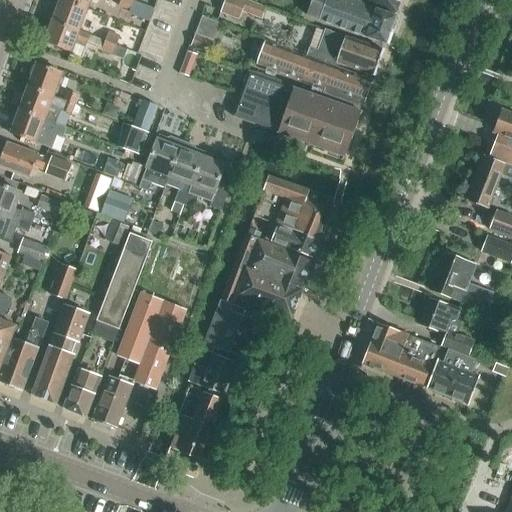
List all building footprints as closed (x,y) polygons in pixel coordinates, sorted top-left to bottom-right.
[(79,30),(87,8),(64,0),(59,0),(52,20),(79,30)] [(64,0),(87,8),(90,0),(64,0)] [(134,2),(129,0),(121,0),(119,7),(130,12),(134,2)] [(262,20),(267,9),(243,0),(226,0),(222,13),(240,20),(244,13),(262,20)] [(341,28),(351,1),(347,0),(313,0),(307,16),(319,20),(341,28)] [(358,0),(396,14),(400,0),(358,0)] [(351,1),(341,28),(385,45),(395,17),(351,1)] [(52,20),(43,42),(70,52),(82,57),(87,45),(91,36),(78,31),(79,30),(52,20)] [(383,53),(383,51),(331,32),(326,30),(318,51),(309,48),(306,57),(335,67),(337,63),(374,76),(375,74),(382,53),(383,53)] [(110,31),(106,40),(118,45),(121,35),(110,31)] [(214,43),(195,36),(191,47),(210,54),(214,43)] [(106,40),(103,50),(114,54),(118,45),(106,40)] [(266,43),(258,64),(327,88),(324,96),(360,110),(362,102),(364,103),(372,81),(266,43)] [(118,45),(114,54),(125,58),(128,49),(126,48),(118,45)] [(197,56),(188,52),(179,74),(189,78),(197,56)] [(53,97),(54,96),(63,73),(36,62),(26,87),(53,97)] [(359,113),(359,114),(294,90),(294,89),(248,71),(232,114),(345,156),(361,113),(359,113)] [(45,120),(53,97),(26,87),(17,110),(45,120)] [(64,101),(74,105),(78,96),(67,92),(64,101)] [(158,106),(143,100),(133,127),(148,133),(158,106)] [(74,105),(64,101),(60,110),(71,114),(74,105)] [(119,109),(108,105),(104,114),(115,119),(119,109)] [(17,110),(9,133),(36,143),(42,128),(52,132),(62,136),(66,127),(55,123),(55,124),(45,120),(17,110)] [(511,114),(502,111),(494,133),(499,135),(490,159),(511,167),(511,114)] [(148,133),(125,125),(117,147),(140,156),(148,133)] [(166,143),(157,139),(146,169),(139,188),(149,192),(152,183),(165,188),(166,185),(182,142),(171,138),(168,139),(166,143)] [(6,141),(0,157),(0,166),(30,177),(34,165),(47,170),(46,173),(66,180),(73,163),(52,155),(51,159),(39,155),(39,153),(38,153),(37,155),(24,151),(25,148),(6,141)] [(194,147),(182,142),(166,185),(179,190),(171,211),(180,215),(184,206),(203,156),(194,153),(196,150),(194,147)] [(221,211),(230,187),(219,183),(226,165),(225,165),(226,161),(224,158),(216,155),(212,156),(211,160),(203,156),(184,206),(193,209),(198,197),(212,202),(210,207),(221,211)] [(511,167),(490,159),(485,157),(468,201),(488,209),(502,174),(511,177),(511,167)] [(128,178),(132,180),(136,182),(143,163),(135,160),(128,178)] [(308,192),(268,177),(264,190),(287,199),(277,224),(321,242),(333,208),(326,205),(329,197),(309,190),(308,192)] [(0,184),(0,211),(31,223),(35,213),(21,208),(20,210),(14,208),(20,192),(0,184)] [(108,195),(101,214),(124,223),(131,204),(108,195)] [(41,196),(37,207),(58,215),(62,204),(41,196)] [(90,196),(86,207),(100,213),(104,201),(90,196)] [(31,223),(0,211),(0,237),(3,238),(3,236),(11,239),(16,227),(28,232),(31,223)] [(511,218),(498,212),(491,230),(511,237),(511,218)] [(128,228),(113,222),(106,241),(121,247),(128,228)] [(159,237),(164,225),(153,222),(148,233),(159,237)] [(321,242),(277,224),(277,225),(273,223),(267,240),(298,252),(297,254),(297,255),(313,262),(321,242)] [(152,243),(129,234),(96,320),(118,329),(152,243)] [(293,319),(313,262),(297,255),(297,254),(244,234),(222,300),(234,304),(239,306),(241,300),(293,319)] [(482,252),(511,263),(511,245),(487,237),(482,252)] [(43,262),(49,248),(24,240),(19,254),(25,256),(35,259),(43,262)] [(0,281),(10,256),(0,251),(0,281)] [(460,302),(487,313),(494,293),(470,285),(477,266),(465,261),(446,254),(432,292),(460,303),(460,302)] [(25,256),(22,264),(32,268),(35,259),(25,256)] [(66,301),(76,271),(61,266),(51,296),(66,301)] [(185,308),(140,292),(116,355),(140,364),(134,380),(155,388),(185,308)] [(0,366),(15,326),(1,321),(10,298),(0,294),(0,366)] [(468,357),(470,354),(474,343),(456,336),(460,326),(456,321),(461,310),(430,298),(419,326),(446,336),(442,347),(468,357)] [(65,305),(32,396),(56,405),(89,314),(65,305)] [(204,349),(212,352),(214,348),(240,358),(255,320),(220,307),(204,349)] [(13,337),(0,372),(0,382),(22,391),(48,322),(36,318),(27,343),(13,337)] [(439,348),(378,324),(362,363),(423,387),(439,348)] [(438,362),(435,369),(427,389),(465,403),(469,405),(480,378),(472,376),(478,362),(449,350),(443,364),(438,362)] [(237,362),(212,352),(204,373),(193,369),(188,380),(224,395),(237,362)] [(496,363),(492,372),(505,378),(509,369),(496,363)] [(62,409),(85,417),(100,376),(77,368),(62,409)] [(109,376),(92,420),(116,428),(133,384),(109,376)] [(193,419),(182,415),(170,447),(199,458),(222,399),(203,392),(193,419)]
